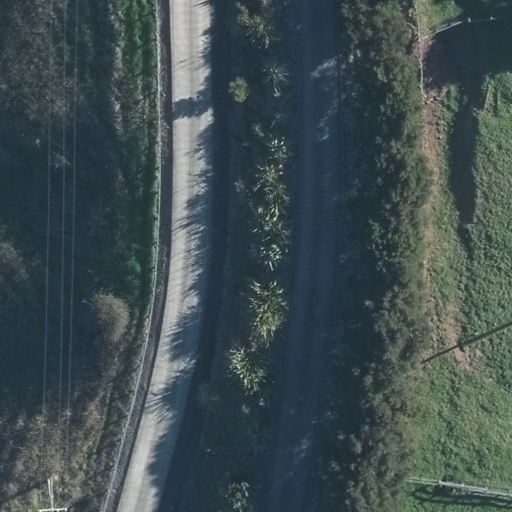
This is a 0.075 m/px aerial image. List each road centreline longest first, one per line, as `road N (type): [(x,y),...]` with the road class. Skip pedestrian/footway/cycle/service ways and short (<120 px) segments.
road 1 (unknown): [(216,0),(208,244),(156,511)]
road 2 (unknown): [(333,0),(329,301),(299,511)]
